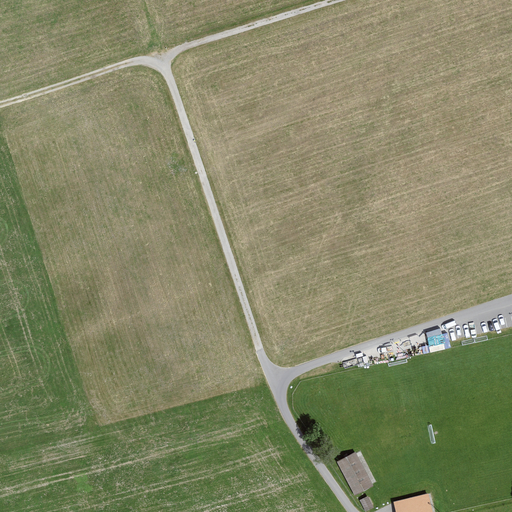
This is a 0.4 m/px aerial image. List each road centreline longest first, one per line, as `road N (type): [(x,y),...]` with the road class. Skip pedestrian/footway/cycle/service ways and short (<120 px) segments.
road 1 (track): [(337,0),(163,54),(278,393)]
road 2 (track): [(163,54),(0,106)]
